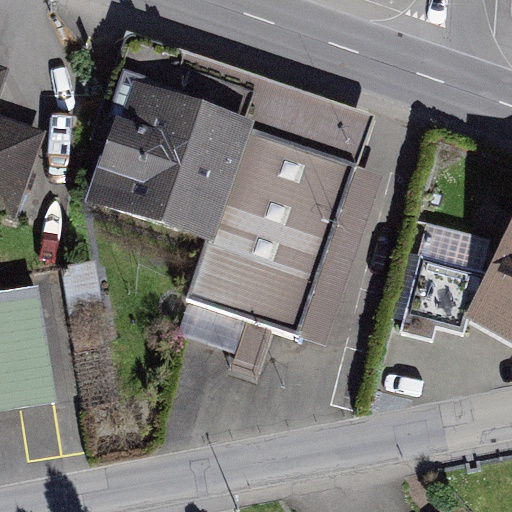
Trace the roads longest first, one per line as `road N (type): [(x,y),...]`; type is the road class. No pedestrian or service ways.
road 1 (unclassified): [(19,511),(511,421)]
road 2 (primary): [(431,79),(199,0)]
